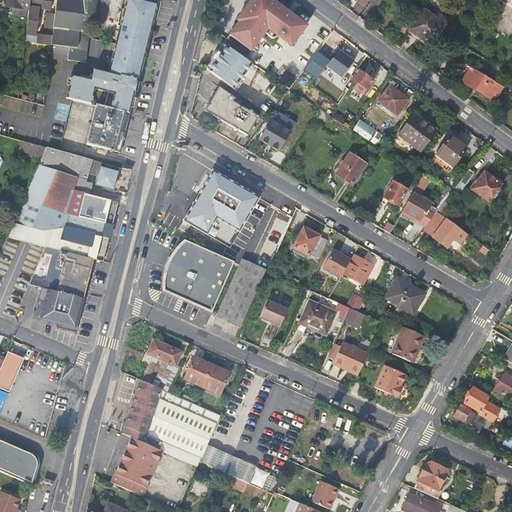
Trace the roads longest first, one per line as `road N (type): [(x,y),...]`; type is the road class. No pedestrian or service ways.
road 1 (secondary): [(183,0),(95,364)]
road 2 (residential): [(171,124),(487,306)]
road 3 (residential): [(124,302),(415,430)]
road 4 (residential): [(511,147),(309,0)]
road 5 (secondary): [(75,511),(124,302)]
road 6 (secondary): [(124,302),(171,124)]
road 7 (secondary): [(95,364),(55,511)]
road 8 (residential): [(487,306),(415,430)]
road 9 (secondary): [(171,124),(199,0)]
